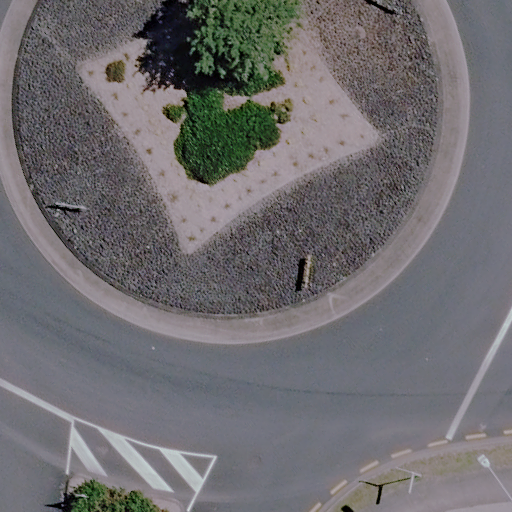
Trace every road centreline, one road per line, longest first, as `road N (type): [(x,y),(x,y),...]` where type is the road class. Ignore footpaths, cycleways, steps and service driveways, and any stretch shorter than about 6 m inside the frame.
road 1 (secondary): [(317,405),(233,415),(150,403),(73,368),(8,315)]
road 2 (secondary): [(511,242),(492,280),(444,336),(385,378),(317,405)]
road 3 (tertiary): [(7,511),(8,315)]
road 4 (tertiary): [(317,405),(260,511)]
